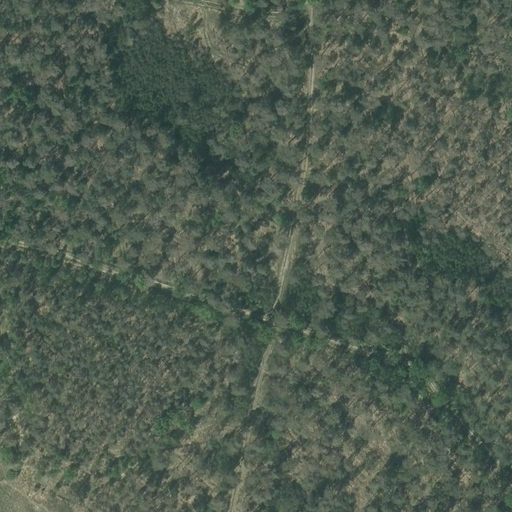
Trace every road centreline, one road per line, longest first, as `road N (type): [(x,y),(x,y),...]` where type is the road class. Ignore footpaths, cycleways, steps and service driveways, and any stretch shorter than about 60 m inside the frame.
road 1 (track): [(0,232),(401,356),(420,368),(511,479)]
road 2 (track): [(309,0),(307,149),(270,310)]
